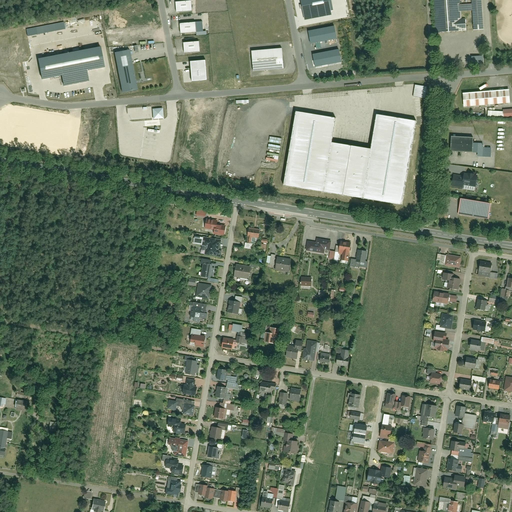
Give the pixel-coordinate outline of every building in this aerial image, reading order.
[(300,0),(305,20),(332,15),(329,0),(300,0)] [(459,0),(433,0),(436,33),(462,32),(462,31),(469,30),(468,18),(461,19),(460,13),(472,12),(473,31),(484,30),(482,0),(471,0),(472,4),(459,5),(459,0)] [(192,1),(176,2),(176,13),(193,12),(192,1)] [(196,23),(181,24),(181,34),(197,33),(196,23)] [(335,27),(309,32),(312,44),(338,39),(335,27)] [(201,42),(185,43),(185,53),(201,52),(201,42)] [(100,47),(38,59),(42,79),(62,75),(64,85),(88,80),(86,70),(104,67),(100,47)] [(282,49),(251,51),(253,72),(284,70),(282,49)] [(131,50),(115,53),(122,92),(138,89),(131,50)] [(339,50),(313,55),(315,67),(341,62),(339,50)] [(207,81),(206,61),(190,62),(192,82),(207,81)] [(413,97),(425,99),(427,87),(415,85),(413,97)] [(511,93),(511,90),(463,94),(464,108),(511,102),(511,93)] [(153,119),(163,118),(162,109),(153,110),(153,119)] [(331,143),(336,119),(297,112),(285,184),(402,204),(416,122),(377,115),(371,150),(331,143)] [(476,137),(454,137),(453,152),(476,153),(476,137)] [(464,177),(455,175),(453,187),(463,188),(463,185),(476,187),(478,176),(465,174),(464,177)] [(491,205),(461,200),(458,214),(488,219),(491,205)] [(222,222),(208,219),(206,229),(215,230),(215,234),(226,236),(227,226),(222,226),(222,222)] [(248,237),(260,239),(262,231),(249,229),(248,237)] [(308,242),(307,250),(324,253),(324,249),(329,250),(331,242),(317,239),(316,243),(308,242)] [(352,245),(340,243),(339,255),(343,256),(343,261),(350,262),(352,245)] [(206,256),(222,258),(224,249),(207,246),(206,256)] [(351,260),(350,267),(361,269),(362,266),(367,266),(369,252),(359,251),(357,261),(351,260)] [(444,266),(458,268),(459,258),(446,256),(444,264),(444,266)] [(278,258),(276,270),(290,272),(292,261),(278,258)] [(490,264),(479,262),(476,276),(488,278),(490,264)] [(202,277),(213,279),(215,266),(204,264),(202,277)] [(238,265),(236,277),(250,279),(252,268),(238,265)] [(457,291),(459,280),(453,279),(453,276),(441,274),(440,281),(446,282),(445,289),(457,291)] [(313,278),(301,278),(300,286),(312,287),(313,278)] [(196,296),(210,299),(212,287),(198,284),(196,296)] [(455,304),(456,297),(432,292),(430,302),(447,305),(447,302),(455,304)] [(230,301),(228,313),(240,315),(242,303),(230,301)] [(475,301),(474,310),(489,313),(491,303),(475,301)] [(189,322),(200,324),(203,320),(206,320),(207,314),(204,309),(192,307),(192,310),(189,322)] [(438,328),(450,330),(452,317),(440,314),(438,328)] [(471,330),(485,333),(486,324),(472,321),(471,330)] [(193,335),(191,345),(205,348),(207,337),(201,336),(202,331),(191,329),(190,334),(193,335)] [(266,333),(264,343),(274,345),(275,339),(280,339),(282,331),(272,329),(271,334),(266,333)] [(430,350),(447,352),(449,342),(445,341),(445,335),(430,332),(429,341),(432,341),(430,350)] [(224,339),(223,347),(234,349),(236,341),(224,339)] [(305,349),(304,359),(315,361),(318,343),(308,341),(307,350),(305,349)] [(468,350),(479,351),(480,343),(469,341),(468,350)] [(287,347),(286,356),(301,359),(303,344),(296,343),(295,349),(287,347)] [(338,355),(336,365),(348,367),(350,352),(342,351),(341,356),(338,355)] [(321,355),(320,361),(330,364),(331,357),(321,355)] [(463,368),(474,370),(475,361),(464,359),(463,368)] [(186,374),(197,375),(199,362),(188,360),(186,374)] [(219,369),(217,378),(227,380),(228,371),(219,369)] [(428,383),(440,385),(441,376),(430,374),(428,383)] [(511,378),(504,377),(502,391),(511,392),(511,378)] [(183,393),(197,396),(199,387),(197,387),(197,381),(188,380),(187,386),(184,385),(183,393)] [(469,391),(470,382),(459,380),(457,389),(469,391)] [(498,391),(500,382),(487,380),(486,389),(498,391)] [(260,391),(272,393),(273,384),(262,382),(260,391)] [(217,387),(216,398),(226,399),(228,389),(217,387)] [(292,389),(290,399),(301,401),(303,391),(292,389)] [(278,404),(287,406),(288,394),(280,392),(278,404)] [(360,395),(346,392),(344,405),(358,408),(360,395)] [(396,396),(386,394),(384,408),(394,410),(396,396)] [(409,409),(411,397),(400,396),(398,408),(409,409)] [(184,415),(194,417),(196,401),(177,398),(176,402),(170,401),(168,410),(177,412),(178,409),(185,411),(184,415)] [(434,419),(436,406),(423,405),(421,417),(434,419)] [(463,417),(464,407),(455,406),(454,416),(463,417)] [(217,407),(215,417),(226,419),(228,410),(217,407)] [(492,423),(493,415),(483,413),(482,422),(492,423)] [(508,425),(509,416),(499,415),(497,423),(508,425)] [(184,420),(168,418),(167,426),(176,427),(174,433),(186,435),(187,428),(183,427),(184,420)] [(364,443),(367,426),(354,424),(351,441),(364,443)] [(462,426),(452,424),(451,434),(461,435),(462,426)] [(391,427),(380,425),(378,439),(388,440),(391,427)] [(210,438),(221,440),(223,430),(217,429),(212,428),(210,438)] [(432,442),(433,430),(423,428),(421,440),(432,442)] [(0,455),(4,456),(8,431),(0,430),(0,455)] [(294,434),(285,433),(284,441),(286,441),(284,453),(298,455),(300,443),(293,441),(294,434)] [(187,457),(189,440),(170,437),(169,446),(171,446),(171,448),(172,449),(173,451),(175,452),(175,455),(187,457)] [(376,452),(392,455),(394,444),(378,441),(376,452)] [(463,444),(449,442),(448,451),(458,452),(462,453),(462,450),(463,444)] [(416,463),(426,465),(431,460),(434,446),(423,445),(422,452),(418,452),(416,463)] [(217,454),(218,448),(210,447),(208,457),(219,458),(220,454),(217,454)] [(174,457),(163,456),(163,461),(167,462),(166,467),(172,468),(171,473),(183,476),(185,468),(180,468),(181,462),(173,460),(174,457)] [(456,461),(446,460),(445,472),(461,474),(461,468),(455,467),(456,461)] [(201,476),(212,478),(214,467),(203,465),(201,476)] [(287,465),(286,468),(284,482),(289,483),(289,485),(295,486),(298,467),(287,465)] [(424,487),(427,471),(415,469),(414,477),(413,486),(424,487)] [(365,483),(379,485),(380,475),(381,472),(366,470),(365,483)] [(182,480),(169,477),(166,494),(179,496),(182,480)] [(454,480),(443,478),(441,488),(456,491),(456,487),(463,488),(465,478),(454,477),(454,480)] [(208,486),(200,485),(199,495),(206,496),(207,488),(208,486)] [(215,489),(207,488),(206,498),(214,499),(215,489)] [(221,500),(229,501),(230,491),(222,490),(221,500)] [(237,491),(230,490),(230,491),(229,501),(235,502),(237,491)] [(85,492),(84,499),(92,500),(93,493),(85,492)] [(274,500),(262,498),(261,507),(273,509),(274,500)] [(455,511),(457,503),(449,502),(450,500),(439,498),(437,511),(455,511)] [(94,500),(92,510),(103,511),(105,502),(94,500)] [(292,503),(281,501),(280,510),(291,511),(292,503)] [(338,511),(340,504),(329,502),(327,511),(338,511)] [(360,502),(357,511),(367,511),(369,504),(360,502)] [(354,511),(356,505),(343,503),(341,511),(354,511)]
